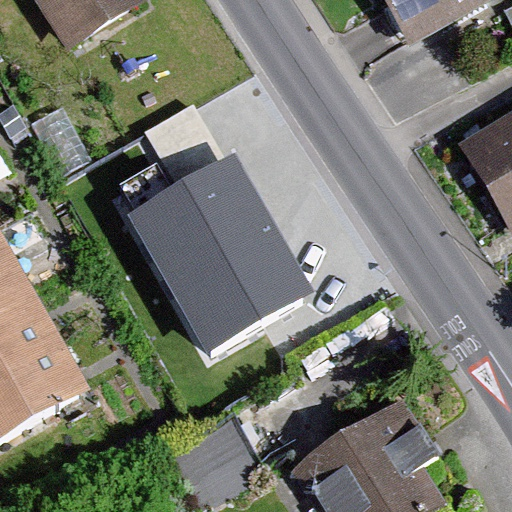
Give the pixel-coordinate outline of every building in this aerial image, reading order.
[(137,0),(25,0),(67,63),(145,11),(137,0)] [(375,0),(415,63),(499,10),(492,0),(375,0)] [(511,126),(457,163),(511,245),(511,126)] [(158,232),(220,324),(313,262),(250,169),(158,232)] [(0,317),(25,303),(9,276),(0,259),(0,317)] [(0,386),(55,356),(39,329),(25,303),(0,317),(0,386)] [(172,395),(192,428),(261,387),(241,353),(172,395)] [(55,356),(0,386),(0,455),(85,408),(70,382),(55,356)] [(437,471),(398,414),(289,487),(305,511),(442,511),(421,482),(437,471)]
